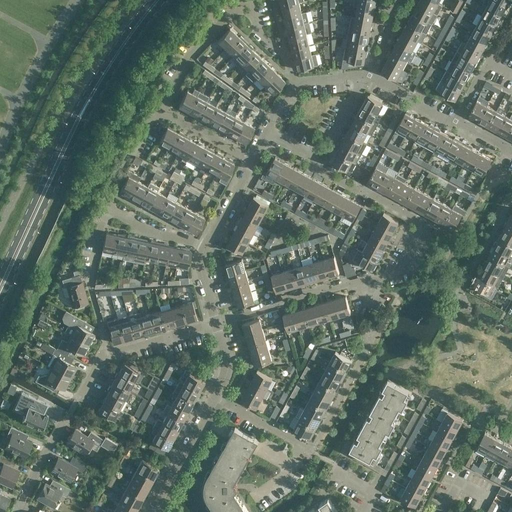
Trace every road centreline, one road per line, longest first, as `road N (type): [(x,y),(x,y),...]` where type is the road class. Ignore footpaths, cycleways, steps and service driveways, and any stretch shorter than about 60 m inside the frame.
road 1 (residential): [(215,322),(359,284),(371,288),(402,269),(423,226),(267,130)]
road 2 (residential): [(298,81),(242,1),(191,52),(162,111)]
road 3 (primary): [(0,300),(87,99)]
road 4 (primary): [(87,99),(0,276)]
road 5 (residential): [(76,399),(101,354),(215,322)]
road 6 (residential): [(149,511),(214,397)]
road 7 (primary): [(87,99),(157,0)]
